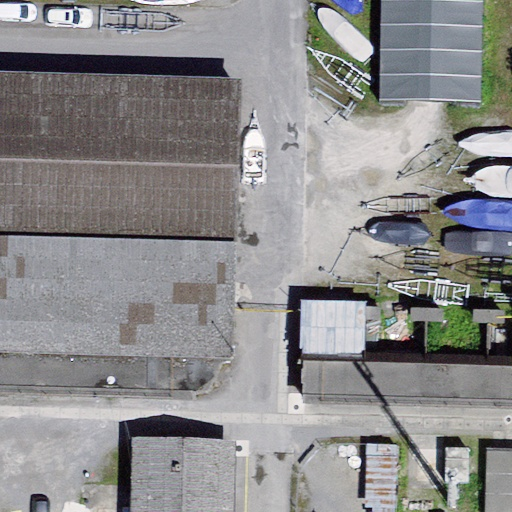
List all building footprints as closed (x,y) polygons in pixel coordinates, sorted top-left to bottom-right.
[(484,0),(383,0),(381,110),(482,113),(484,0)] [(238,82),(0,77),(0,393),(232,397),(238,82)] [(306,296),(306,348),(371,348),(371,296),(306,296)] [(307,401),(511,405),(511,356),(308,352),(307,401)] [(137,444),(135,511),(237,511),(240,447),(137,444)] [(511,511),(511,448),(493,448),(492,511),(511,511)]
